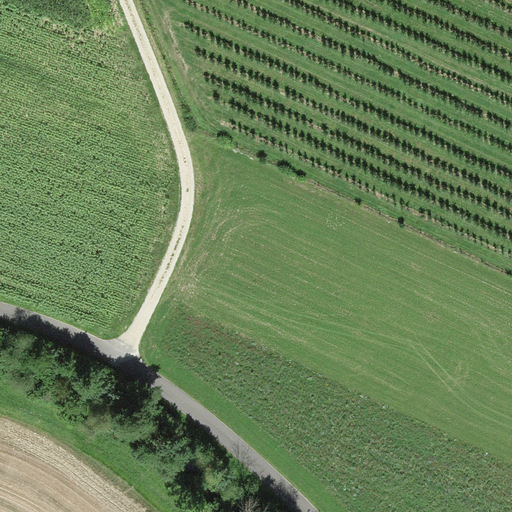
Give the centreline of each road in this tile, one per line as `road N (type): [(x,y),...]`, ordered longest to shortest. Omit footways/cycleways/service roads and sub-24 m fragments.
road 1 (track): [(129,0),(173,112),(188,200),(167,264),(119,357)]
road 2 (unclassified): [(305,511),(163,384),(76,336),(0,312)]
